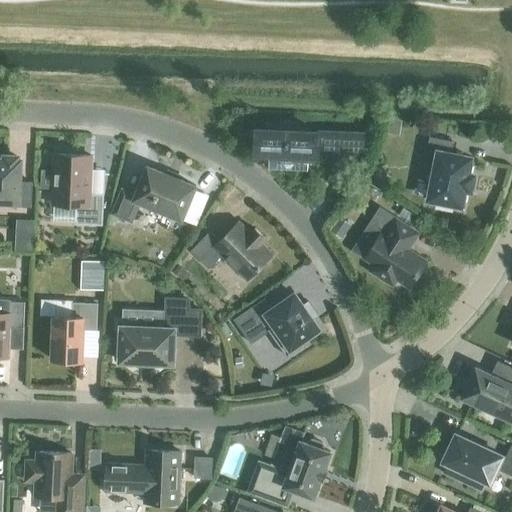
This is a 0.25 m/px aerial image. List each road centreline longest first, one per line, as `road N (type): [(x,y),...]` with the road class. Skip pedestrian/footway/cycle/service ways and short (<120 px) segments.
road 1 (residential): [(0,111),(163,126),(227,155),(305,223),(350,295),(382,379)]
road 2 (residential): [(0,406),(231,413),(305,404),(382,379)]
road 3 (residential): [(382,379),(447,328),(511,229)]
road 4 (residential): [(382,379),(368,511)]
